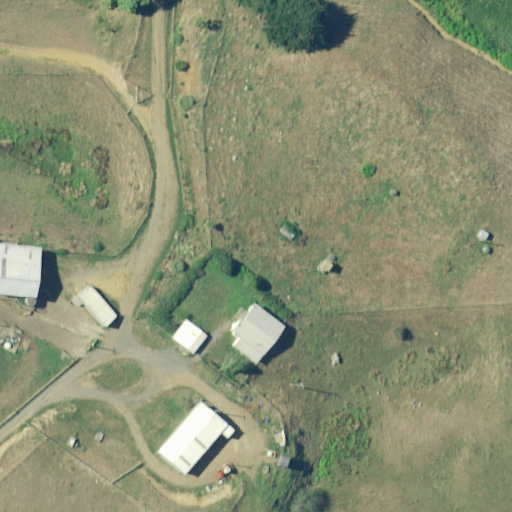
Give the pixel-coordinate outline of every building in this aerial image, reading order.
[(0,297),(30,301),(35,251),(0,248),(0,297)] [(116,315),(88,285),(76,296),(104,326),(116,315)] [(284,326),(254,302),(239,322),(236,319),(229,329),(238,337),(232,345),(255,363),(284,326)] [(206,334),(186,319),(172,338),(192,353),(206,334)] [(32,338),(19,331),(13,343),(27,350),(32,338)] [(232,431),(197,401),(156,451),(183,474),(218,432),(226,438),(232,431)]
